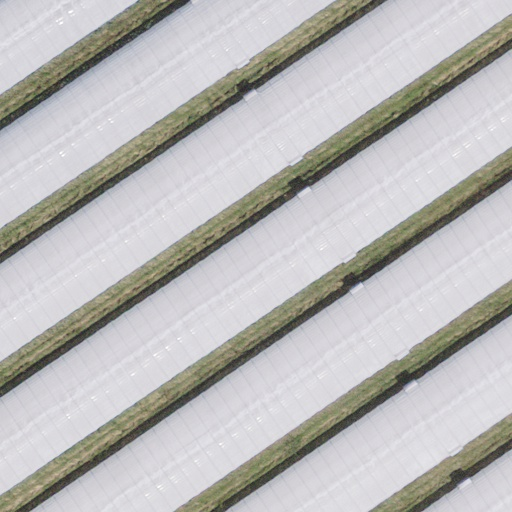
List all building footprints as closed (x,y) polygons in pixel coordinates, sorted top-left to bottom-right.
[(0,361),(511,12),(511,0),(390,0),(0,265),(0,361)] [(0,0),(0,96),(141,0),(0,0)] [(0,228),(335,0),(194,0),(0,132),(0,228)] [(0,496),(511,147),(511,50),(0,399),(0,496)] [(175,511),(511,283),(511,186),(33,511),(175,511)] [(364,511),(511,412),(511,315),(222,511),(364,511)] [(511,511),(511,452),(423,511),(511,511)]
